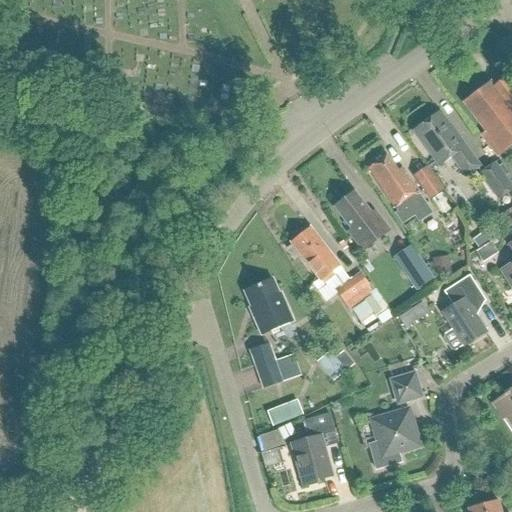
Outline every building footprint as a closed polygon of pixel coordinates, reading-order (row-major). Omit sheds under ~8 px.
[(488,84),(461,104),(484,134),(479,137),(495,158),(511,144),(511,84),(507,78),(492,89),(488,84)] [(438,113),(413,132),(438,167),(451,158),(465,177),(478,167),(461,144),(460,144),(438,113)] [(386,156),(367,170),(396,213),(393,214),(401,226),(408,221),(413,218),(416,220),(418,224),(424,220),(432,214),(429,209),(418,195),(404,173),(399,176),(386,156)] [(493,164),(478,175),(497,200),(511,190),(493,164)] [(427,167),(412,177),(429,202),(444,192),(427,167)] [(370,215),(353,194),(348,198),(345,195),(339,195),(333,200),(333,205),(335,208),(334,209),(351,230),(348,233),(361,249),(386,229),(373,213),(370,215)] [(403,233),(413,248),(427,239),(416,223),(403,233)] [(310,229),(290,245),(320,282),(339,267),(310,229)] [(330,247),(344,268),(354,262),(340,241),(330,247)] [(511,243),(509,245),(511,250),(511,264),(501,271),(511,289),(511,243)] [(432,280),(421,263),(411,245),(393,258),(415,291),(432,280)] [(349,311),(351,310),(360,324),(384,308),(373,293),(359,273),(334,291),(349,311)] [(452,307),(441,314),(451,330),(444,335),(443,339),(450,350),(454,351),(461,346),(463,348),(486,334),(471,310),(484,302),(468,276),(443,292),(452,307)] [(271,280),(243,293),(254,317),(252,318),(260,336),(293,323),(280,293),(277,294),(271,280)] [(404,313),(397,318),(404,329),(411,324),(404,313)] [(248,351),(262,390),(300,377),(293,358),(275,364),(268,344),(248,351)] [(330,352),(316,362),(331,382),(354,365),(343,351),(334,358),(330,352)] [(396,405),(420,398),(413,375),(389,382),(396,405)] [(511,390),(492,404),(502,419),(510,413),(511,416),(511,390)] [(297,401),(267,413),(273,428),(303,417),(297,401)] [(371,422),(377,443),(368,446),(375,471),(400,464),(398,454),(419,448),(408,412),(371,422)] [(310,440),(291,446),(302,485),(331,477),(322,448),(336,444),(328,416),(305,423),(310,440)] [(278,431),(259,437),(264,453),(283,447),(278,431)] [(499,511),(497,502),(466,510),(466,511),(499,511)]
